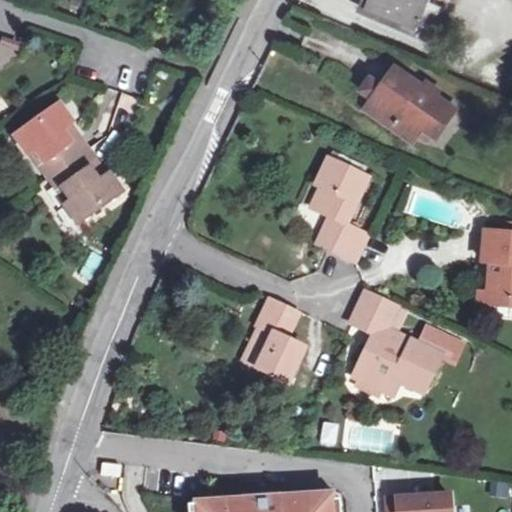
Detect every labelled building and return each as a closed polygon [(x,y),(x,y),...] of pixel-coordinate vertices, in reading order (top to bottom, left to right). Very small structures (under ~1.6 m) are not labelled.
[(375,0),(369,15),(420,35),(433,0),(375,0)] [(0,66),(21,58),(14,42),(0,48),(0,66)] [(411,80),(393,70),(387,85),(372,78),(370,84),(373,85),(368,95),(376,101),(374,106),(425,137),(431,130),(439,134),(446,124),(449,125),(461,107),(446,99),(448,95),(440,91),(438,95),(432,92),(433,88),(415,77),(411,80)] [(113,122),(129,126),(136,98),(119,94),(113,122)] [(67,133),(72,130),(77,126),(72,119),(65,108),(22,138),(35,156),(42,151),(61,178),(91,156),(81,143),(76,146),(67,133)] [(76,146),(81,143),(72,130),(67,133),(76,146)] [(42,151),(35,156),(53,183),(61,178),(42,151)] [(115,178),(109,182),(104,186),(95,173),(100,169),(95,162),(91,156),(61,178),(78,203),(71,207),(84,227),(128,196),(115,178)] [(351,270),(365,243),(344,232),(366,186),(326,165),(312,191),(316,193),(306,214),(329,226),(315,254),(323,258),(337,264),(351,270)] [(104,186),(109,182),(100,169),(95,173),(104,186)] [(78,203),(61,178),(53,183),(71,207),(78,203)] [(480,265),(477,292),(477,299),(497,301),(497,310),(511,310),(511,237),(475,234),(472,265),(480,265)] [(496,315),(497,310),(497,301),(477,299),(477,292),(463,293),(463,309),(496,315)] [(279,341),(292,315),(284,311),(263,301),(250,327),(263,333),(249,365),(281,382),(296,349),(279,341)] [(342,332),(363,339),(370,341),(363,359),(356,355),(344,385),(379,399),(384,389),(417,403),(435,362),(380,336),(390,316),(358,301),(348,320),(342,332)] [(64,320),(52,315),(42,338),(55,344),(64,320)] [(370,341),(363,339),(356,355),(363,359),(370,341)] [(333,449),(339,431),(325,426),(318,444),(333,449)] [(122,464),(101,463),(100,476),(121,477),(122,464)] [(261,494),(262,502),(285,500),(285,493),(261,494)] [(450,511),(450,496),(389,499),(390,511),(450,511)] [(262,502),(200,505),(200,511),(334,511),(334,502),(333,498),(285,500),(262,502)] [(343,511),(343,502),(334,502),(334,511),(343,511)]
